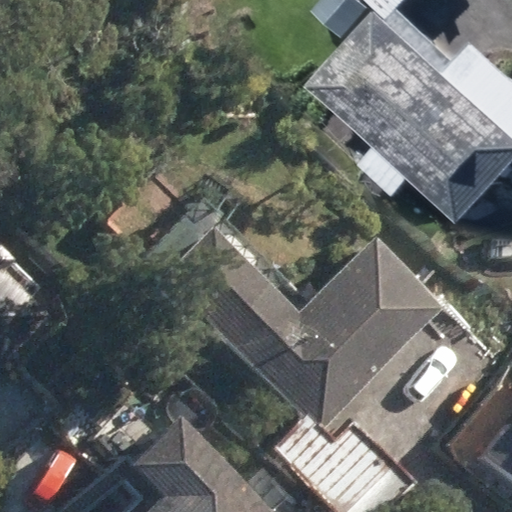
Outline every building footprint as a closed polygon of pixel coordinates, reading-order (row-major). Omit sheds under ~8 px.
[(413,182),(462,227),(511,172),(511,85),(480,56),(458,81),(393,22),(412,0),(365,0),(379,13),(310,90),(377,150),(360,169),(395,201),(413,182)] [(249,456),(311,511),(368,511),(393,485),(328,428),(314,445),(304,438),(415,314),(337,244),(269,320),(206,264),(221,248),(181,212),(165,230),(171,236),(127,284),(131,288),(125,295),(180,344),(186,336),(221,368),(188,405),(216,430),(250,392),(282,421),(249,456)] [(0,352),(57,296),(0,238),(0,352)] [(445,347),(427,369),(443,382),(461,360),(445,347)] [(225,427),(251,453),(276,425),(250,400),(225,427)] [(235,511),(134,424),(131,429),(126,426),(49,511),(235,511)]
